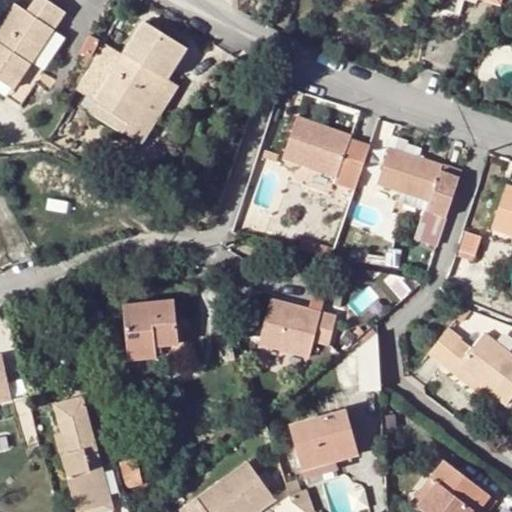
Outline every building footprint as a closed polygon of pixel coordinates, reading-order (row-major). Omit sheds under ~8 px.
[(0,80),(14,89),(64,12),(46,0),(34,0),(26,12),(15,5),(0,27),(0,80)] [(161,77),(167,80),(185,50),(142,22),(122,55),(106,81),(93,100),(93,101),(95,102),(139,130),(158,97),(151,92),(161,77)] [(77,90),(93,100),(106,81),(122,55),(105,44),(77,90)] [(178,87),(167,80),(161,77),(151,92),(158,97),(139,130),(95,102),(89,111),(142,144),(178,87)] [(350,200),(369,145),(350,139),(351,135),(296,116),(282,157),(309,166),(306,174),(335,184),(332,194),(350,200)] [(442,166),(390,148),(377,186),(429,203),(417,238),(436,244),(457,178),(439,172),(442,166)] [(460,172),(442,166),(439,172),(457,178),(460,172)] [(303,183),(332,194),(335,184),(306,174),(303,183)] [(511,187),(507,185),(492,229),(511,235),(511,187)] [(270,297),(258,342),(309,354),(313,338),(328,342),(336,313),(270,297)] [(175,299),(123,304),(129,360),(156,357),(155,347),(179,345),(175,299)] [(461,335),(447,325),(428,351),(441,361),(448,351),(461,360),(458,364),(483,384),(506,402),(511,394),(511,354),(483,332),(470,348),(458,338),(461,335)] [(380,385),(376,333),(359,347),(361,390),(380,389),(380,385)] [(155,347),(156,357),(186,354),(185,344),(179,345),(155,347)] [(448,351),(441,361),(479,390),(483,384),(458,364),(461,360),(448,351)] [(0,401),(12,398),(1,354),(0,354),(0,401)] [(85,460),(99,457),(82,396),(54,404),(62,432),(57,434),(77,511),(78,511),(104,505),(95,468),(88,470),(85,460)] [(302,470),(336,460),(359,454),(346,408),(289,425),(302,470)] [(104,505),(78,511),(105,511),(113,510),(99,457),(85,460),(88,470),(95,468),(104,505)] [(136,457),(122,461),(127,484),(142,481),(136,457)] [(210,511),(208,511),(253,511),(276,495),(249,459),(198,497),(210,511)] [(336,460),(302,470),(305,478),(339,468),(336,460)] [(490,495),(445,460),(432,477),(438,482),(419,507),(425,511),(470,511),(473,509),(477,511),(490,495)] [(333,511),(370,508),(368,487),(353,488),(352,476),(331,478),(333,511)] [(438,482),(432,477),(413,501),(419,507),(438,482)] [(296,479),(286,482),(290,493),(300,491),(296,479)] [(306,489),(300,491),(290,493),(293,502),(305,511),(309,511),(314,511),(306,489)] [(473,509),(470,511),(485,511),(495,499),(490,495),(477,511),(473,509)]
